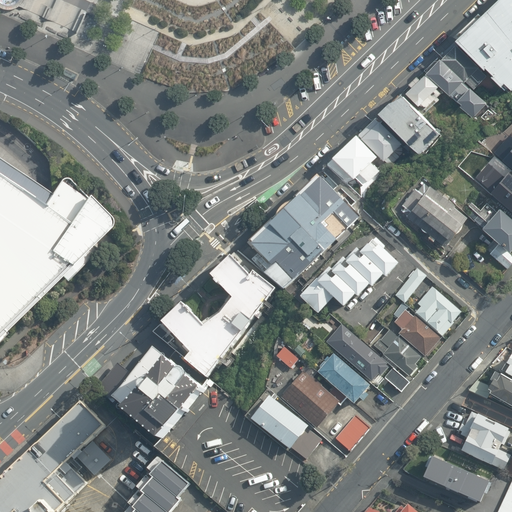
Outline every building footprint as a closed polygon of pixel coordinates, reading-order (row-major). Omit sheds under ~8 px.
[(511,0),(495,0),(482,12),(457,38),(507,90),(511,85),(511,0)] [(462,49),(449,61),(477,88),(489,78),(462,49)] [(494,108),(448,63),(432,79),(480,124),(494,108)] [(450,96),(432,79),(412,99),(431,116),(450,96)] [(447,134),(406,95),(385,116),(426,155),(447,134)] [(414,144),(385,116),(366,137),(395,164),(414,144)] [(388,158),(366,137),(342,162),(364,183),(388,158)] [(511,144),(499,158),(511,171),(511,144)] [(0,336),(108,227),(108,223),(107,217),(68,178),(63,178),(52,194),(42,187),(0,158),(0,336)] [(360,220),(321,180),(250,247),(289,287),(360,220)] [(469,222),(424,188),(407,211),(451,245),(469,222)] [(511,215),(505,209),(500,203),(479,224),(508,252),(511,247),(511,215)] [(401,262),(369,232),(322,282),(316,276),(294,299),(315,318),(330,302),(344,315),(370,287),(374,291),(401,262)] [(284,293),(238,256),(217,274),(241,299),(213,326),(191,304),(161,325),(214,378),(284,293)] [(394,294),(405,303),(427,276),(417,267),(394,294)] [(407,308),(443,338),(464,313),(428,283),(407,308)] [(401,329),(397,334),(426,358),(443,338),(407,308),(394,324),(401,329)] [(338,355),(372,384),(389,363),(382,357),(330,314),(324,321),(334,328),(322,342),(338,355)] [(398,370),(390,380),(401,389),(426,358),(397,334),(390,328),(379,342),(388,349),(382,357),(389,363),(398,370)] [(285,346),(276,356),(290,369),(299,360),(285,346)] [(205,391),(154,347),(108,401),(159,444),(205,391)] [(511,353),(500,371),(511,378),(511,353)] [(372,384),(338,355),(320,377),(344,397),(354,405),(372,384)] [(344,397),(320,377),(308,367),(280,400),(317,430),(344,397)] [(511,380),(496,372),(485,393),(511,408),(511,380)] [(317,430),(280,400),(267,388),(243,416),(288,453),(291,449),(305,461),(325,437),(317,430)] [(107,426),(82,401),(7,474),(0,481),(0,511),(58,511),(89,483),(69,462),(107,426)] [(509,428),(473,412),(462,435),(467,438),(461,450),(504,470),(511,456),(498,450),(509,428)] [(352,452),(371,428),(353,414),(334,438),(352,452)] [(196,484),(156,452),(140,474),(142,475),(131,490),(134,493),(123,507),(126,509),(123,511),(179,511),(178,511),(188,500),(185,497),(196,484)] [(488,481),(433,457),(426,477),(480,500),(488,481)] [(511,511),(511,482),(498,511),(511,511)] [(417,511),(407,503),(399,511),(417,511)]
